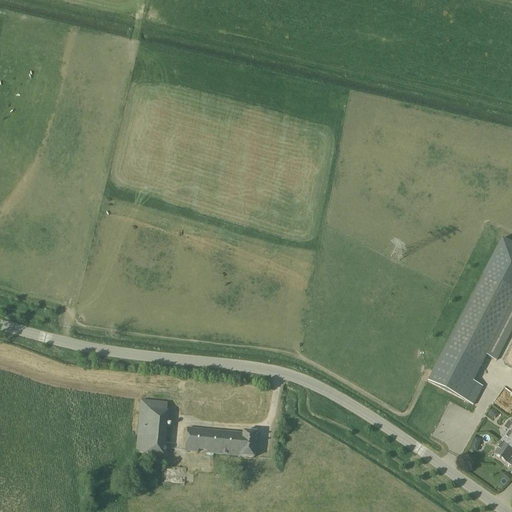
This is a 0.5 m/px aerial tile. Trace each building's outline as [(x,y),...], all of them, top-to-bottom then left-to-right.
[(511,241),(504,237),(428,381),(473,405),(483,386),(473,381),(487,355),(496,360),(511,329),(511,241)] [(166,446),(165,446),(168,412),(167,412),(168,403),(140,400),(136,453),(146,454),(145,455),(163,457),(163,456),(165,456),(166,446)] [(495,417),(498,411),(491,408),(488,414),(495,417)] [(494,455),(506,464),(511,455),(511,425),(502,440),(504,441),(494,455)] [(242,458),(254,459),(256,434),(243,432),(243,434),(187,429),(185,452),(198,453),(198,451),(207,452),(206,454),(242,457),(242,458)]
